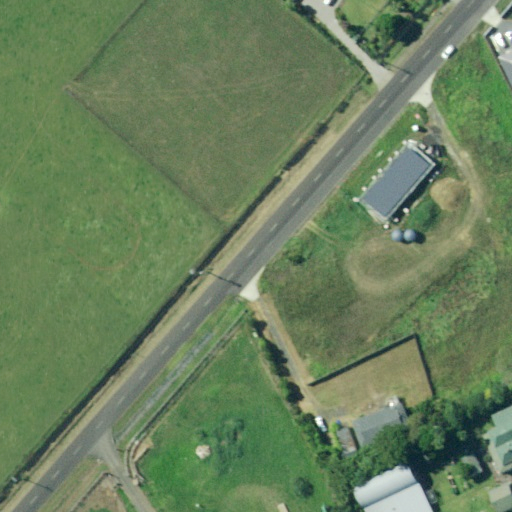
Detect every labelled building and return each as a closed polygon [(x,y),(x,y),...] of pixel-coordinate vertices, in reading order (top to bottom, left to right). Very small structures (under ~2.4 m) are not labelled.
[(450,389),(466,346),(413,326),(418,314),(396,306),(391,317),(350,302),(334,345),(363,356),(359,368),(423,392),(428,380),(450,389)] [(414,431),(405,406),(356,423),(364,448),(414,431)] [(511,406),(495,414),(502,428),(491,433),(486,435),(502,473),(511,468),(511,406)] [(478,455),(464,462),(471,478),(485,471),(478,455)] [(434,511),(412,463),(357,488),(368,511),(434,511)] [(506,511),(511,509),(511,483),(492,492),(500,511),(506,511)]
